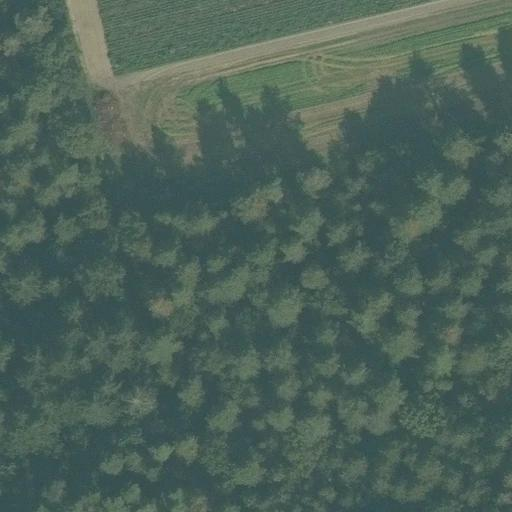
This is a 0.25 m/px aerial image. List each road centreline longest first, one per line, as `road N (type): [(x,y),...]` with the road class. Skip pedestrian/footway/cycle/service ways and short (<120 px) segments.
road 1 (track): [(56,0),(191,511)]
road 2 (track): [(181,471),(511,395)]
road 3 (track): [(0,464),(166,422)]
